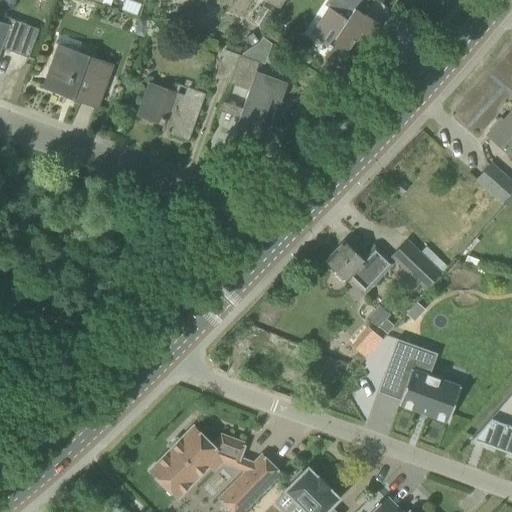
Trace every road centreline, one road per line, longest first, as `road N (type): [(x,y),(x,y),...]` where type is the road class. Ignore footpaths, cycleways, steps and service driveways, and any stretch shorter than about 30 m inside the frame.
road 1 (unclassified): [(511,489),(160,362)]
road 2 (residential): [(294,228),(0,119)]
road 3 (secondary): [(294,228),(505,0)]
road 4 (secondary): [(5,511),(160,362)]
road 5 (secondary): [(160,362),(294,228)]
road 6 (track): [(160,362),(0,301)]
